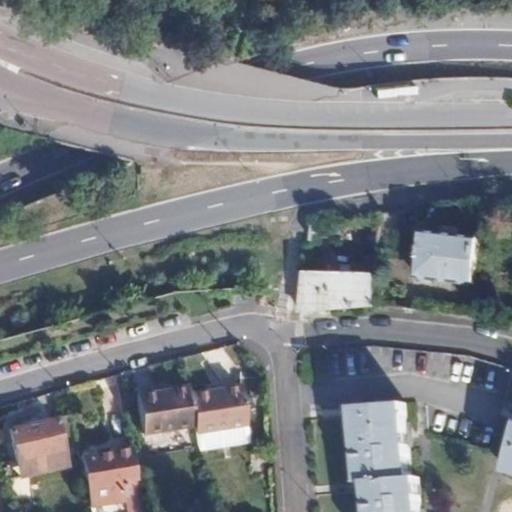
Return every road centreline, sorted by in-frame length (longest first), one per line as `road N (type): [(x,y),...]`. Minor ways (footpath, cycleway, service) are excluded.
road 1 (primary): [(511,49),(410,51),(312,67),(0,180)]
road 2 (primary): [(0,268),(299,187),(511,152)]
road 3 (secondary): [(511,113),(186,102),(133,92),(0,42)]
road 4 (secondary): [(0,87),(157,133),(511,148)]
road 5 (residential): [(0,394),(181,345),(275,334)]
road 6 (residential): [(275,334),(362,329),(511,352)]
road 7 (residential): [(275,334),(290,511)]
